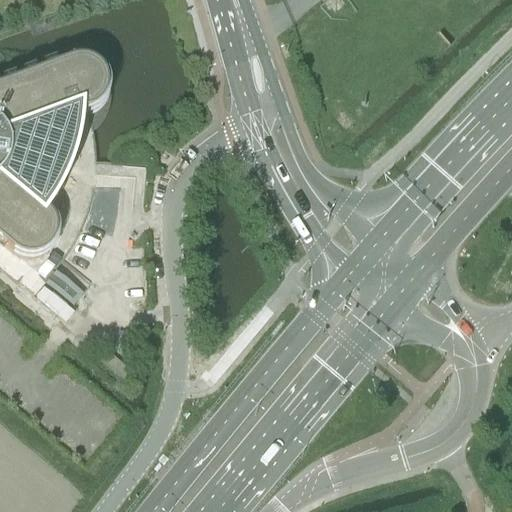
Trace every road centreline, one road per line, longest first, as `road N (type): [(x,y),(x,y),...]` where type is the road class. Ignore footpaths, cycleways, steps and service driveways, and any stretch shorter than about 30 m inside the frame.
road 1 (unclassified): [(109,511),(176,389),(169,193),(193,159),(252,120)]
road 2 (primary): [(345,284),(158,511)]
road 3 (unclassified): [(272,511),(453,433),(473,400),(469,342)]
road 4 (primary): [(217,511),(386,313)]
road 5 (secondary): [(252,120),(315,249),(345,284)]
road 6 (primary): [(415,274),(511,176)]
road 7 (secondary): [(217,0),(252,120)]
